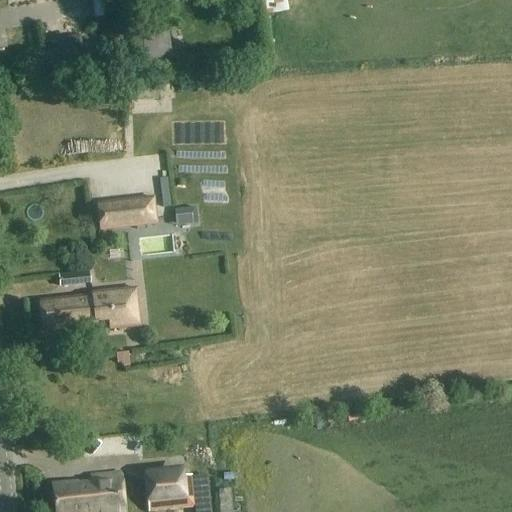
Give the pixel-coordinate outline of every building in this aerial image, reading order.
[(60,39),(45,42),(48,68),(64,66),(83,64),(79,37),(60,39)] [(136,100),(156,100),(156,85),(136,86),(136,100)] [(198,181),(199,200),(219,199),(217,179),(198,181)] [(157,226),(154,198),(96,205),(99,232),(157,226)] [(58,288),(89,285),(88,272),(57,275),(58,288)] [(134,329),(130,291),(86,296),(86,299),(33,304),(36,335),(104,327),(104,333),(134,329)] [(122,354),(107,355),(108,366),(123,366),(122,354)] [(182,477),(181,469),(143,473),(146,511),(151,511),(192,508),(188,476),(182,477)] [(121,511),(118,475),(88,478),(89,485),(50,489),(51,511),(121,511)]
